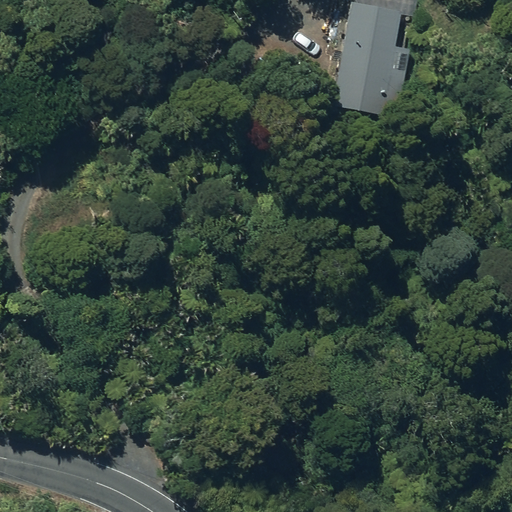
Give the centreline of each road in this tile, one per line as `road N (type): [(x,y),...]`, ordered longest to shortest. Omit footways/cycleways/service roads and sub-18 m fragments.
road 1 (track): [(310,40),(253,39),(87,111),(47,147),(12,220),(7,254),(37,319),(131,435),(141,470),(135,502)]
road 2 (secondary): [(0,458),(109,487),(151,511)]
